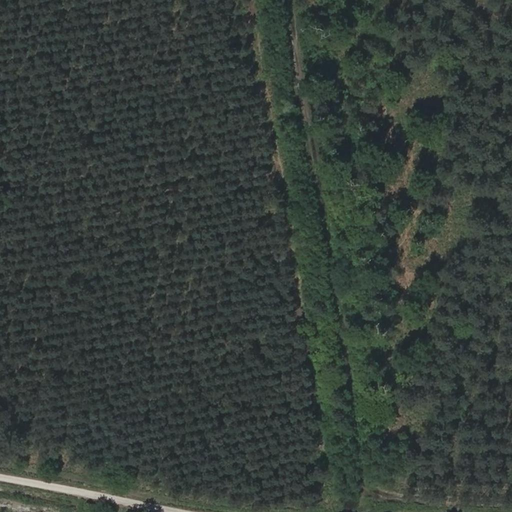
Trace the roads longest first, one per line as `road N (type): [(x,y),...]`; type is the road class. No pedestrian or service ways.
road 1 (track): [(285,0),(365,511)]
road 2 (track): [(0,477),(172,511)]
